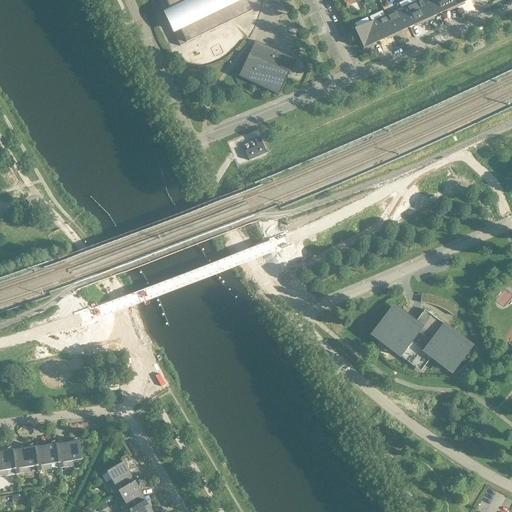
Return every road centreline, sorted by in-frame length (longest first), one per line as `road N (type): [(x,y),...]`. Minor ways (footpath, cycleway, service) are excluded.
road 1 (residential): [(511,488),(391,413),(300,319)]
road 2 (residential): [(300,319),(511,223)]
road 3 (residential): [(146,389),(106,283),(38,202)]
road 4 (unclassified): [(300,319),(249,252),(193,146)]
road 5 (residential): [(352,77),(511,3)]
road 6 (unclassified): [(193,146),(352,77)]
road 7 (residential): [(129,0),(193,146)]
road 8 (residential): [(122,411),(0,427)]
